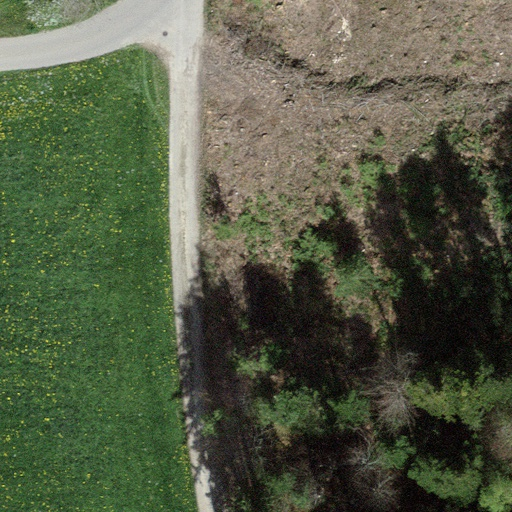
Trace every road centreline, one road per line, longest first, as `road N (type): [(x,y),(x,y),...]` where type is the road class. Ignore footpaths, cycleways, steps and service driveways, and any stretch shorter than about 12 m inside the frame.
road 1 (track): [(186,4),(204,316),(235,511)]
road 2 (unclassified): [(0,51),(101,41),(186,0)]
